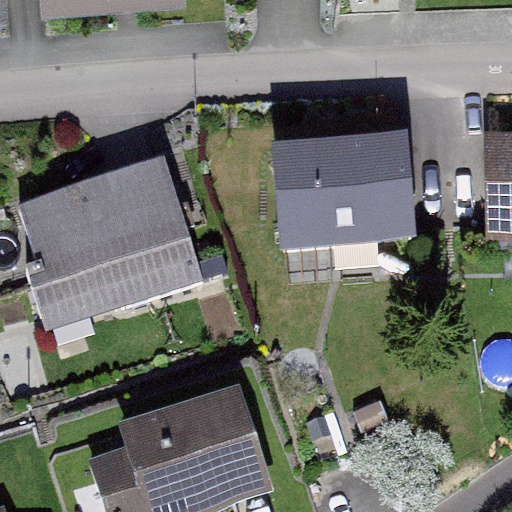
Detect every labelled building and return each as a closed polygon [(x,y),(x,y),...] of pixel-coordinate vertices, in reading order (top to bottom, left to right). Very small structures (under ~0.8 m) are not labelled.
[(511,151),(483,152),(485,242),(511,241),(511,151)] [(357,238),(406,234),(399,154),(271,165),(279,255),(329,251),(328,232),(356,230),(357,238)] [(195,286),(158,171),(17,217),(35,273),(21,277),(24,287),(26,286),(37,320),(113,296),(118,311),(195,286)] [(100,511),(186,511),(260,489),(232,402),(119,437),(125,457),(87,469),(100,511)] [(356,439),(383,429),(375,408),(348,419),(356,439)]
